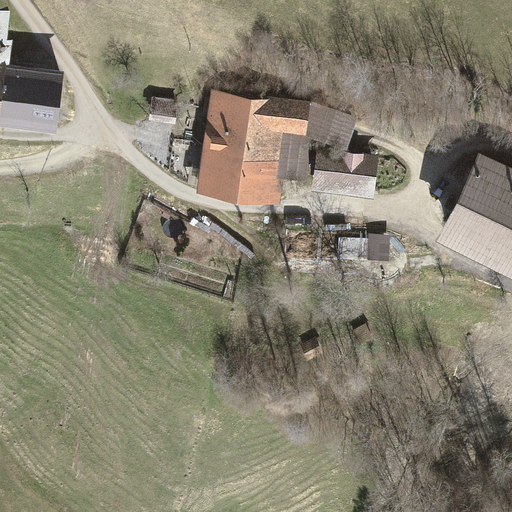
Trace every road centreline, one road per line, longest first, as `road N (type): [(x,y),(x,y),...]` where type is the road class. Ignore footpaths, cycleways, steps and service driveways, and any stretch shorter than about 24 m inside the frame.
road 1 (track): [(511,275),(381,212),(197,198),(93,131)]
road 2 (track): [(404,221),(422,169),(402,149),(352,130)]
